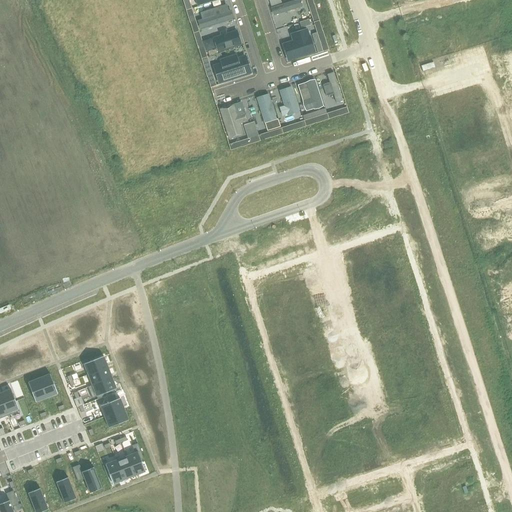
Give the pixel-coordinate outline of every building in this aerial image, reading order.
[(182,0),(186,10),(192,8),(188,0),(182,0)] [(300,0),(270,9),(275,25),(309,15),(304,0),(300,0)] [(226,7),(201,14),(203,23),(228,16),(226,7)] [(190,23),(193,33),(199,31),(192,8),(186,10),(190,23)] [(309,19),(299,22),(301,28),(311,25),(309,19)] [(322,31),(319,20),(313,22),(316,32),(323,52),(328,50),(323,31),(322,31)] [(198,48),(201,59),(207,57),(199,31),(193,33),(198,48)] [(217,52),(243,44),(239,31),(213,39),(217,52)] [(318,53),(323,52),(316,32),(312,34),(318,53)] [(314,42),(285,51),(288,63),(317,54),(314,42)] [(207,57),(201,59),(207,77),(210,87),(216,86),(207,57)] [(214,77),(217,86),(253,74),(250,64),(214,77)] [(343,102),(335,73),(328,76),(330,83),(324,85),(327,97),(334,95),(336,104),(343,102)] [(310,98),(303,100),(306,111),(320,107),(312,81),(306,83),(310,98)] [(288,116),(299,113),(291,89),(280,93),(288,116)] [(264,125),(276,121),(268,96),(256,100),(264,125)] [(220,112),(230,142),(245,137),(241,124),(247,122),(245,115),(239,117),(236,106),(220,112)] [(327,113),(328,119),(339,116),(348,113),(347,107),(327,113)] [(327,113),(304,120),(306,126),(316,123),(328,119),(327,113)] [(306,126),(304,120),(281,128),(283,134),(293,130),(293,131),(306,126)] [(281,128),(258,135),(260,141),(270,137),(270,138),(283,134),(281,128)] [(241,147),(260,141),(258,135),(254,136),(228,144),(230,150),(241,147)] [(389,241),(379,245),(385,264),(395,261),(389,241)] [(379,246),(369,249),(375,267),(385,264),(385,265),(385,264),(379,245),(378,245),(379,246)] [(369,249),(360,252),(366,270),(375,267),(369,249)] [(360,252),(350,255),(356,274),(366,270),(360,252)] [(341,258),(340,258),(346,278),(347,277),(356,274),(350,255),(341,258)] [(340,258),(330,261),(336,281),(346,278),(340,258)] [(315,266),(305,269),(311,289),(321,286),(315,266)] [(304,269),(295,272),(301,291),(310,288),(311,289),(305,269),(304,269)] [(295,272),(285,275),(291,294),(301,291),(295,272)] [(285,275),(276,278),(282,297),(291,294),(285,275)] [(266,280),(272,300),(273,300),(272,300),(282,297),(276,278),(267,281),(266,280)] [(266,280),(256,284),(262,304),(272,300),(266,280)] [(411,309),(389,316),(393,329),(415,322),(411,309)] [(415,322),(393,329),(397,342),(419,335),(415,322)] [(419,335),(397,342),(401,354),(423,347),(419,335)] [(299,345),(277,352),(281,365),(303,358),(299,345)] [(423,347),(401,354),(405,367),(427,360),(423,347)] [(91,358),(83,361),(88,375),(108,367),(103,356),(92,360),(91,358)] [(303,358),(281,365),(285,377),(307,370),(303,358)] [(427,360),(405,367),(409,380),(431,373),(427,360)] [(92,385),(87,387),(88,387),(112,378),(108,367),(88,375),(92,385)] [(307,370),(285,377),(289,390),(311,383),(307,370)] [(50,374),(39,378),(47,398),(58,393),(50,374)] [(39,378),(28,382),(36,402),(47,398),(39,378)] [(112,378),(88,387),(92,398),(96,396),(98,399),(106,396),(105,393),(116,389),(112,378)] [(311,383),(289,390),(293,402),(315,395),(311,383)] [(11,389),(0,393),(8,415),(19,411),(11,389)] [(0,418),(8,415),(0,393),(0,418)] [(315,395),(293,402),(297,415),(319,409),(315,395)] [(120,398),(100,405),(104,417),(124,409),(120,398)] [(124,409),(104,417),(109,428),(129,420),(124,409)] [(446,421),(436,424),(442,444),(452,441),(446,421)] [(435,425),(426,427),(432,446),(441,443),(442,444),(436,424),(435,424),(435,425)] [(426,427),(416,431),(422,449),(432,446),(426,427)] [(416,431),(407,434),(413,452),(422,449),(416,431)] [(397,436),(403,456),(404,456),(403,455),(413,452),(407,434),(397,437),(397,436)] [(397,436),(387,439),(393,459),(403,456),(397,436)] [(135,453),(127,456),(134,475),(146,471),(141,460),(144,459),(137,443),(132,445),(135,453)] [(372,444),(361,447),(368,467),(378,464),(372,444)] [(361,448),(352,451),(358,470),(367,467),(368,467),(361,447),(361,448)] [(352,451),(342,454),(348,473),(358,470),(352,451)] [(342,454),(333,457),(339,476),(348,473),(342,454)] [(127,456),(116,460),(124,480),(134,475),(127,456)] [(323,460),(329,480),(330,480),(329,479),(339,476),(333,457),(323,460)] [(116,460),(102,465),(106,474),(108,473),(113,484),(124,480),(116,460)] [(323,460),(313,463),(319,483),(329,480),(323,460)] [(79,464),(72,467),(78,481),(84,479),(90,493),(102,488),(94,467),(82,472),(79,464)] [(68,477),(56,482),(64,503),(76,498),(68,477)] [(40,488),(28,493),(35,511),(41,511),(48,509),(40,488)] [(9,500),(0,503),(0,511),(13,511),(12,507),(19,504),(13,490),(6,493),(9,500)]
